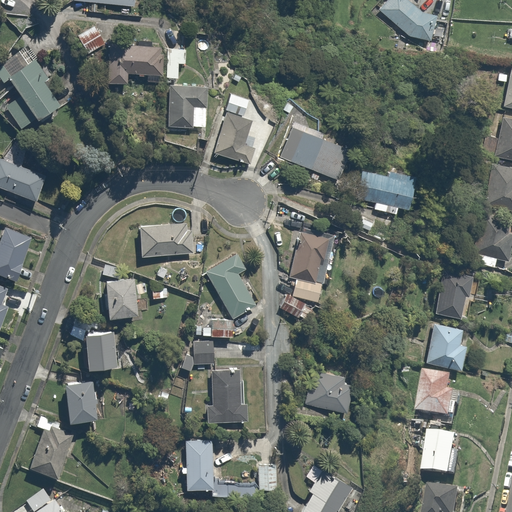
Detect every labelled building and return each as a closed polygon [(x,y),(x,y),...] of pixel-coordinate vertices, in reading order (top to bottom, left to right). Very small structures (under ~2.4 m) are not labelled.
[(435,18),(410,0),(383,0),(378,8),(420,39),(435,18)] [(97,23),(73,33),(84,58),(108,47),(97,23)] [(165,46),(111,42),(109,79),(128,81),(129,71),(163,73),(165,46)] [(12,78),(22,91),(2,106),(24,135),(44,120),(64,105),(24,50),(0,68),(0,77),(4,83),(12,78)] [(209,85),(173,84),(172,125),(194,125),(195,105),(208,105),(209,85)] [(251,94),(233,88),(212,151),(245,162),(251,143),(243,140),(251,114),(245,112),(251,94)] [(81,119),(73,122),(78,132),(86,128),(96,147),(106,142),(93,116),(82,122),(81,119)] [(511,117),(504,116),(495,155),(511,158),(511,117)] [(356,148),(323,137),(325,131),(294,120),(292,126),(281,157),(346,179),(356,148)] [(52,176),(0,155),(0,183),(42,200),(52,176)] [(511,165),(494,162),(486,203),(511,207),(511,165)] [(399,200),(412,203),(418,173),(389,167),(388,175),(365,170),(360,196),(377,199),(375,209),(397,213),(399,200)] [(375,220),(360,215),(357,225),(372,230),(375,220)] [(511,232),(507,232),(508,225),(483,220),(475,262),(497,267),(500,255),(509,257),(511,245),(511,232)] [(191,221),(141,223),(142,256),(192,254),(191,221)] [(32,235),(3,227),(0,237),(0,272),(20,278),(32,235)] [(331,234),(299,228),(290,274),(296,275),(292,293),(318,298),(331,234)] [(239,250),(205,270),(231,314),(255,299),(239,271),(248,265),(239,250)] [(105,264),(103,273),(119,277),(122,268),(105,264)] [(475,275),(440,269),(433,311),(467,317),(475,275)] [(137,276),(108,279),(112,315),(141,312),(137,276)] [(15,290),(0,284),(0,328),(2,329),(15,290)] [(167,287),(152,287),(152,297),(167,298),(167,287)] [(313,307),(285,293),(279,306),(307,319),(313,307)] [(90,321),(76,316),(70,333),(84,338),(90,321)] [(461,342),(463,326),(434,321),(427,362),(465,368),(469,344),(461,342)] [(115,328),(87,332),(92,367),(120,363),(115,328)] [(511,328),(499,328),(497,342),(511,343),(511,328)] [(215,338),(193,340),(195,362),(217,360),(215,338)] [(344,380),(346,372),(314,365),(305,404),(348,414),(355,383),(344,380)] [(237,367),(212,369),(214,401),(204,402),(205,419),(250,417),(249,402),(239,403),(237,367)] [(458,376),(423,370),(417,409),(452,414),(458,376)] [(95,378),(66,383),(73,422),(101,417),(95,378)] [(177,426),(159,416),(151,428),(164,436),(164,447),(171,447),(171,435),(177,426)] [(75,435),(43,425),(31,466),(63,475),(75,435)] [(459,437),(426,430),(418,467),(452,474),(459,437)] [(213,437),(186,436),(185,487),(211,488),(213,437)] [(277,462),(259,463),(260,485),(279,484),(277,462)] [(321,466),(308,489),(312,492),(300,511),(337,511),(353,484),(321,466)] [(423,511),(465,511),(470,487),(429,479),(423,511)] [(27,499),(35,509),(50,498),(42,487),(27,499)] [(68,511),(59,496),(32,511),(68,511)]
